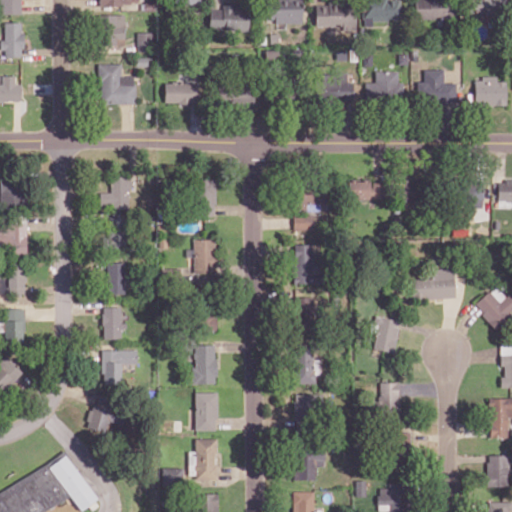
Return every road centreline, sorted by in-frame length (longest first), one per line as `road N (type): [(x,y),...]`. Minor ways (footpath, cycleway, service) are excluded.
road 1 (residential): [(511,143),(0,141)]
road 2 (residential): [(61,0),(64,357),(43,413)]
road 3 (residential): [(252,144),(255,511)]
road 4 (residential): [(448,511),(448,349)]
